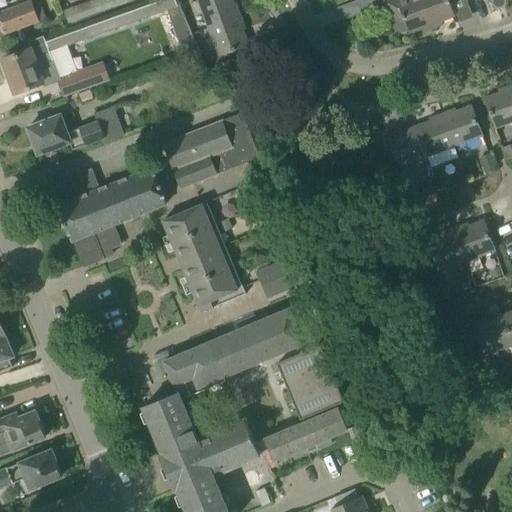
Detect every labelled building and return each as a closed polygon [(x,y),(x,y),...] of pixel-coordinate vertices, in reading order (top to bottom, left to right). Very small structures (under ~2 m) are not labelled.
[(0,29),(2,35),(38,22),(30,0),(0,11),(0,29)] [(174,0),(148,0),(44,38),(49,52),(67,46),(166,10),(182,55),(198,50),(179,4),(176,5),(174,0)] [(92,0),(62,11),(67,24),(131,0),(92,0)] [(198,0),(197,0),(207,28),(240,16),(236,4),(233,5),(231,0),(198,0)] [(357,0),(356,1),(360,14),(377,8),(374,0),(357,0)] [(433,28),(422,0),(385,0),(383,1),(389,17),(388,17),(392,27),(394,31),(399,33),(403,32),(407,31),(408,33),(422,28),(423,32),(433,28)] [(422,0),(433,28),(442,25),(441,21),(454,16),(450,2),(455,0),(422,0)] [(240,16),(207,28),(218,56),(248,45),(242,29),(245,28),(240,16)] [(201,31),(193,34),(195,42),(203,39),(201,31)] [(49,52),(44,38),(43,36),(27,42),(30,49),(2,60),(14,93),(42,82),(43,87),(56,82),(63,97),(109,81),(102,62),(76,71),(67,46),(49,52)] [(218,64),(222,75),(233,71),(229,60),(218,64)] [(511,122),(511,87),(511,85),(499,90),(500,92),(484,98),(495,128),(511,122)] [(89,90),(78,94),(82,103),(93,99),(89,90)] [(454,109),(442,114),(454,146),(482,136),(470,106),(455,112),(454,109)] [(61,115),(27,127),(38,155),(69,143),(72,150),(103,138),(105,142),(124,135),(113,107),(93,114),(96,121),(68,132),(61,115)] [(162,144),(170,163),(180,189),(218,175),(218,174),(259,158),(242,113),(162,144)] [(430,121),(416,126),(427,156),(431,168),(458,158),(454,146),(442,114),(430,118),(430,121)] [(427,156),(416,126),(401,132),(400,129),(387,134),(399,167),(427,156)] [(511,146),(503,150),(507,160),(511,158),(511,146)] [(480,158),(486,174),(495,171),(489,155),(480,158)] [(74,241),(84,266),(102,258),(100,253),(120,245),(112,225),(166,204),(161,192),(164,191),(160,180),(157,181),(152,168),(98,190),(91,170),(71,178),(68,172),(50,180),(60,205),(58,206),(72,241),(74,241)] [(459,172),(448,176),(452,187),(463,182),(459,172)] [(433,178),(420,183),(425,195),(425,196),(438,191),(438,190),(433,178)] [(162,221),(165,228),(201,313),(246,294),(212,214),(206,216),(201,204),(162,221)] [(228,218),(218,222),(222,231),(231,227),(228,218)] [(466,224),(454,228),(466,261),(494,251),(483,220),(467,226),(466,224)] [(466,261),(454,228),(442,233),(443,235),(427,241),(439,271),(466,261)] [(275,234),(267,237),(270,244),(278,241),(275,234)] [(302,251),(255,271),(267,299),(314,279),(302,251)] [(498,267),(488,271),(491,279),(501,275),(498,267)] [(451,277),(456,293),(471,288),(465,272),(451,277)] [(198,439),(182,400),(223,382),(221,378),(314,339),(299,304),(164,361),(177,393),(143,407),(162,454),(159,455),(174,491),(177,490),(186,511),(228,511),(213,475),(259,456),(244,420),(198,439)] [(511,311),(502,315),(511,343),(511,311)] [(511,345),(511,343),(502,315),(487,320),(486,318),(473,323),(485,355),(511,345)] [(0,371),(12,367),(9,358),(13,356),(5,337),(0,338),(0,371)] [(320,345),(277,363),(301,419),(343,401),(320,345)] [(338,408),(318,416),(265,439),(274,461),(291,454),(293,459),(332,443),(330,437),(347,430),(338,408)] [(0,453),(1,455),(45,437),(35,411),(19,417),(17,412),(0,419),(0,453)] [(351,428),(354,435),(366,430),(363,423),(351,428)] [(354,435),(357,443),(369,438),(366,430),(354,435)] [(357,443),(360,450),(372,445),(369,438),(357,443)] [(360,450),(363,457),(375,452),(372,445),(360,450)] [(0,488),(25,478),(30,489),(61,476),(51,450),(17,464),(16,463),(0,469),(0,488)] [(375,452),(363,457),(366,465),(378,460),(375,452)] [(368,511),(361,496),(331,509),(332,511),(368,511)]
